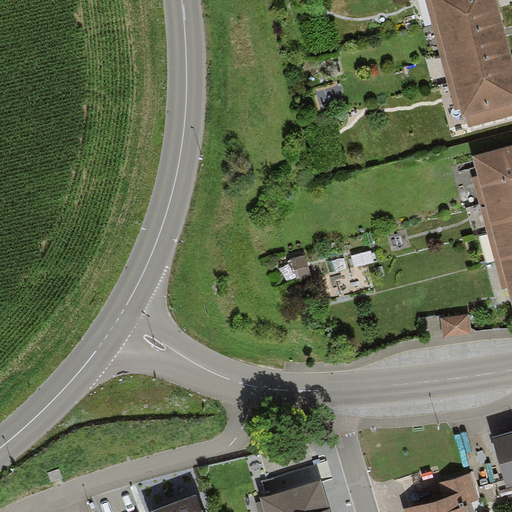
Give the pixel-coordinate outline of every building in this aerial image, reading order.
[(497,0),(424,0),(433,29),(500,11),(497,0)] [(500,11),(433,29),(441,61),(509,43),(500,11)] [(511,55),(509,43),(441,61),(450,93),(511,76),(511,55)] [(462,119),(466,118),(469,128),(511,116),(511,76),(450,93),(455,111),(460,110),(462,119)] [(472,178),(478,199),(511,189),(511,148),(473,159),(477,176),(472,178)] [(511,189),(478,199),(487,233),(511,226),(511,189)] [(511,226),(487,233),(497,270),(511,265),(511,226)] [(507,288),(511,307),(511,265),(497,270),(502,289),(507,288)] [(511,420),(492,426),(507,477),(511,475),(511,420)] [(460,483),(465,497),(468,496),(469,500),(480,497),(471,468),(440,477),(444,488),(460,483)] [(256,498),(260,511),(311,511),(328,507),(332,506),(322,469),(261,486),(264,496),(256,498)] [(404,502),(406,511),(472,511),(469,500),(468,496),(465,497),(460,483),(444,488),(410,497),(411,500),(404,502)] [(205,511),(198,491),(147,511),(205,511)]
